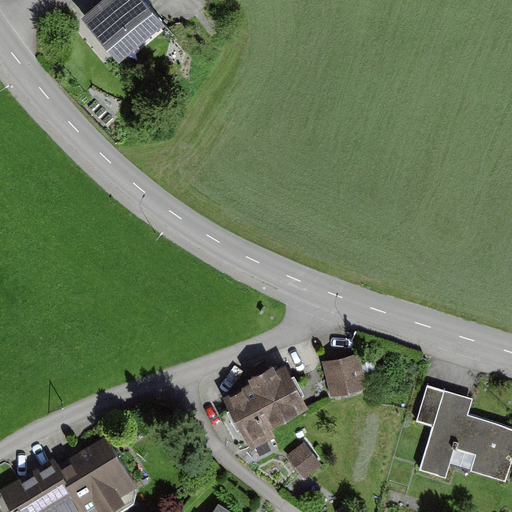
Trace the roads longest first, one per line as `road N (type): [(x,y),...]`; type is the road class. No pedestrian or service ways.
road 1 (tertiary): [(326,293),(241,255),(128,180),(0,38)]
road 2 (residential): [(0,459),(61,423),(199,368)]
road 3 (tertiary): [(511,352),(326,293)]
road 4 (residential): [(199,368),(216,445),(301,511)]
road 5 (residential): [(199,368),(315,316),(326,293)]
